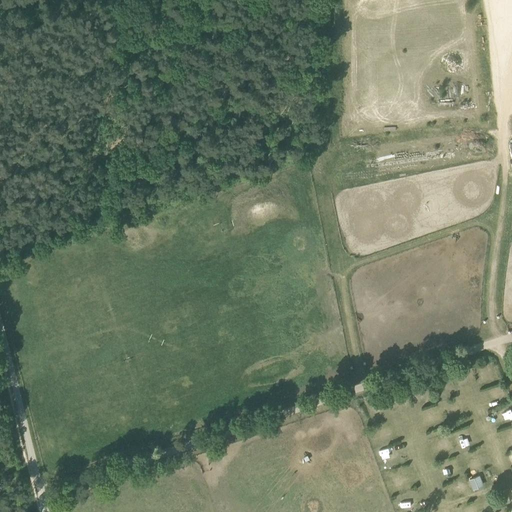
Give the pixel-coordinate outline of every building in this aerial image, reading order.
[(468,369),(458,373),(463,386),(473,383),(468,369)] [(487,383),(495,381),(494,372),(485,373),(487,383)] [(418,395),(421,404),(432,401),(429,391),(418,395)] [(497,394),(488,395),(490,403),(498,402),(497,394)] [(437,406),(427,409),(430,419),(440,416),(437,406)] [(504,424),(511,421),(511,417),(510,413),(502,416),(504,424)] [(444,451),(454,449),(451,440),(442,443),(444,451)] [(391,466),(399,463),(397,455),(388,458),(391,466)] [(448,460),(451,470),(460,467),(457,457),(448,460)] [(476,470),(483,467),(479,459),(472,463),(476,470)] [(473,489),(484,485),(480,475),(469,479),(473,489)] [(477,501),(479,509),(486,507),(484,499),(477,501)]
